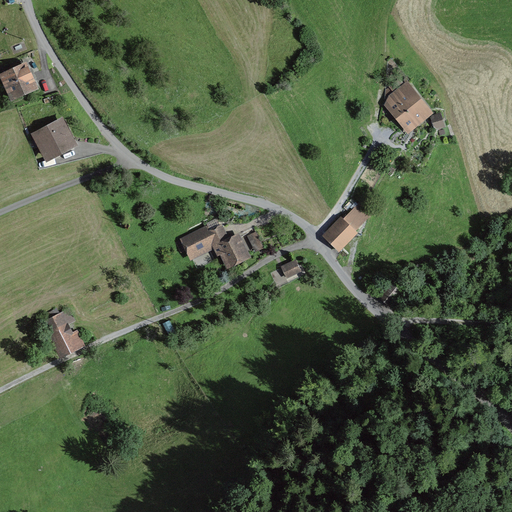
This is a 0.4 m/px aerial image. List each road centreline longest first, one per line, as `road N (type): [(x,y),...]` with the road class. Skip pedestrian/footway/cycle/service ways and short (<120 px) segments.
road 1 (unclassified): [(388,320),(290,216),(182,183),(121,149),(60,69),(26,0)]
road 2 (residential): [(511,422),(388,320)]
road 3 (track): [(377,121),(372,149),(346,194),(311,233)]
road 4 (track): [(388,320),(511,325)]
